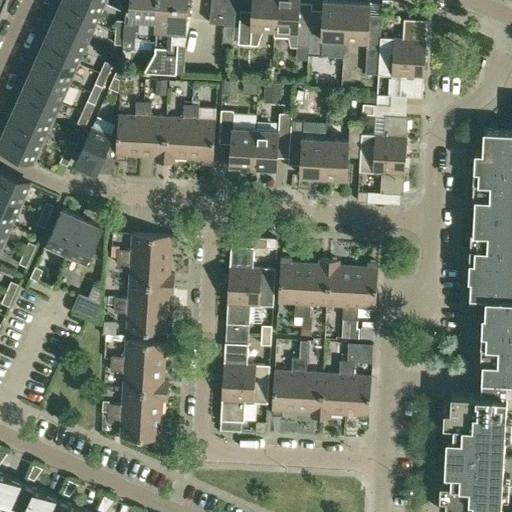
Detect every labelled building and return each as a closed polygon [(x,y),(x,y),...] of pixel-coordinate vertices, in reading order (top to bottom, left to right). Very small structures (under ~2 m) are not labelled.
[(96,22),(104,2),(98,0),(62,0),(60,6),(96,22)] [(105,0),(105,2),(120,9),(120,0),(105,0)] [(159,0),(130,0),(130,15),(131,15),(131,14),(158,17),(159,0)] [(159,0),(158,17),(158,27),(166,28),(166,34),(156,33),(155,51),(143,71),(176,73),(179,73),(185,43),(191,13),(187,13),(187,0),(159,0)] [(211,0),(209,21),(235,24),(236,0),(211,0)] [(276,28),(277,0),(252,0),(252,10),(241,9),(240,19),(239,43),(251,44),(258,44),(264,27),(276,28)] [(291,46),(310,47),(310,30),(311,23),(298,22),(299,7),(299,0),(277,0),(276,28),(276,35),(289,36),(291,46)] [(310,30),(310,47),(309,54),(329,55),(337,39),(347,40),(349,0),(340,0),(325,0),(324,31),(310,30)] [(369,73),(381,74),(382,56),(383,37),(383,34),(371,34),(371,24),(372,2),(349,0),(347,40),(370,41),(369,73)] [(395,11),(396,2),(385,1),(384,10),(395,11)] [(50,25),(87,42),(96,22),(60,6),(56,14),(55,14),(55,15),(56,15),(54,20),(53,19),(52,21),(53,21),(51,25),(50,25)] [(383,37),(382,56),(426,59),(428,19),(406,18),(405,38),(383,37)] [(116,19),(115,31),(123,32),(124,20),(116,19)] [(124,23),(123,38),(135,39),(136,24),(124,23)] [(234,25),(224,24),(221,45),(232,47),(234,25)] [(78,62),(87,42),(50,25),(50,26),(51,26),(49,31),(48,30),(47,32),(48,32),(46,36),(45,36),(45,37),(46,37),(42,46),(78,62)] [(123,44),(123,32),(115,31),(114,43),(123,44)] [(33,64),(32,65),(69,81),(78,62),(42,46),(38,54),(38,53),(37,54),(38,55),(36,59),(35,59),(35,60),(36,60),(34,65),(33,64)] [(424,97),(426,59),(382,56),(381,74),(402,75),(401,95),(424,97)] [(105,61),(100,71),(107,75),(112,64),(105,61)] [(60,101),(69,81),(32,65),(33,66),(31,70),(30,70),(30,71),(31,71),(29,76),(28,75),(27,76),(28,77),(24,85),(60,101)] [(100,71),(91,91),(98,94),(107,75),(100,71)] [(119,79),(114,76),(109,87),(118,91),(119,79)] [(225,78),(224,92),(237,92),(237,79),(225,78)] [(156,79),(155,93),(166,93),(167,79),(156,79)] [(282,81),(264,80),(263,101),(281,102),(282,81)] [(15,104),(52,121),(60,101),(24,85),(21,93),(20,93),(19,94),(20,94),(19,99),(17,98),(17,99),(18,100),(16,104),(15,104)] [(91,91),(82,111),(90,114),(98,94),(91,91)] [(395,94),(390,94),(381,93),(380,104),(395,105),(395,94)] [(126,153),(140,154),(144,101),(136,100),(135,114),(118,113),(116,158),(126,158),(126,153)] [(151,101),(144,101),(140,154),(154,155),(154,160),(164,160),(167,115),(150,114),(151,101)] [(174,155),(188,156),(191,104),(184,103),(183,116),(167,115),(164,160),(174,161),(174,155)] [(375,103),(366,103),(365,103),(364,113),(374,114),(375,103)] [(10,116),(7,124),(43,141),(52,121),(15,104),(15,105),(16,105),(14,110),(13,109),(12,110),(13,111),(11,115),(10,115),(10,116)] [(213,118),(198,118),(199,104),(191,104),(188,156),(201,157),(201,163),(212,163),(213,118)] [(223,109),(222,133),(234,134),(233,165),(254,166),(256,128),(234,127),(235,109),(223,109)] [(90,114),(82,111),(77,122),(85,125),(90,114)] [(279,136),(291,137),(292,113),(281,112),(280,129),(256,128),(254,166),(278,167),(279,136)] [(302,175),(325,176),(327,138),(304,137),(305,120),(301,120),(302,114),(292,113),(291,137),(291,143),(303,144),(302,175)] [(364,133),(363,147),(362,152),(407,155),(409,116),(387,114),(386,134),(364,133)] [(475,149),(475,153),(469,152),(468,164),(474,164),(473,197),(475,198),(474,213),(511,214),(511,122),(505,122),(504,128),(499,128),(499,122),(488,121),(487,128),(484,127),(483,145),(483,149),(475,149)] [(349,147),(363,147),(364,133),(364,124),(352,123),(351,140),(327,138),(325,176),(348,177),(349,147)] [(0,146),(34,161),(43,141),(7,124),(3,133),(2,132),(2,133),(3,134),(1,138),(0,137),(0,139),(0,140),(0,146)] [(92,125),(75,162),(76,163),(77,163),(96,171),(113,135),(92,125)] [(69,139),(65,150),(72,154),(77,143),(69,139)] [(63,174),(72,154),(65,150),(55,170),(63,174)] [(405,193),(407,155),(362,152),(361,170),(384,172),(383,192),(405,193)] [(30,182),(0,168),(0,193),(21,203),(30,182)] [(369,201),(370,191),(360,191),(360,200),(369,201)] [(0,193),(0,217),(12,223),(21,203),(0,193)] [(46,201),(42,212),(49,215),(54,205),(46,201)] [(65,254),(82,217),(81,217),(61,208),(45,245),(65,254)] [(44,226),(49,215),(42,212),(37,223),(44,226)] [(467,227),(473,227),(473,229),(471,229),(471,233),(465,232),(464,244),(470,244),(469,277),(471,277),(470,294),(486,295),(511,295),(511,214),(474,213),(474,216),(468,215),(467,227)] [(0,241),(3,243),(12,223),(0,217),(0,241)] [(82,217),(65,254),(86,263),(102,226),(82,217),(83,217),(82,217)] [(178,234),(148,233),(132,232),(131,249),(117,248),(117,255),(171,259),(172,245),(177,245),(178,234)] [(278,248),(279,238),(268,237),(268,247),(278,248)] [(24,252),(31,255),(36,244),(29,241),(24,252)] [(233,246),(230,284),(276,286),(277,268),(255,266),(256,247),(233,246)] [(31,255),(24,252),(19,262),(26,266),(31,255)] [(170,273),(171,259),(117,255),(117,263),(130,264),(129,276),(125,276),(126,272),(115,272),(115,279),(175,284),(175,274),(170,273)] [(296,315),(304,315),(307,263),(292,262),(293,256),(283,256),(280,301),(297,302),(296,315)] [(322,264),(307,263),(304,315),(313,315),(314,303),(329,303),(331,258),(322,258),(322,264)] [(350,336),(351,317),(354,265),(340,264),(341,259),(331,258),(329,303),(344,304),(344,317),(343,336),(350,336)] [(360,305),(377,306),(379,261),(369,261),(369,266),(354,265),(351,317),(359,318),(360,305)] [(43,269),(35,266),(30,276),(38,280),(43,269)] [(174,293),(175,284),(115,279),(114,284),(129,284),(128,297),(115,296),(114,303),(168,307),(169,293),(174,293)] [(11,280),(6,291),(14,294),(18,283),(11,280)] [(93,284),(88,296),(100,301),(100,287),(93,284)] [(274,305),(276,286),(230,284),(227,322),(250,324),(252,304),(274,305)] [(9,305),(14,294),(6,291),(2,302),(9,305)] [(479,308),(485,308),(485,310),(483,310),(483,314),(476,314),(476,325),(482,325),(480,359),(483,359),(482,374),(482,377),(508,378),(508,377),(511,377),(511,295),(486,295),(486,297),(480,297),(479,308)] [(167,322),(168,307),(114,303),(114,311),(128,312),(126,329),(171,331),(172,322),(167,322)] [(357,327),(358,319),(351,319),(351,326),(350,336),(359,337),(360,327),(357,327)] [(103,333),(116,333),(116,322),(114,320),(104,320),(103,333)] [(262,333),(272,334),(272,325),(262,325),(262,333)] [(271,343),(272,334),(262,333),(261,342),(271,343)] [(296,410),(301,356),(303,338),(294,337),(292,370),(274,369),(273,397),(272,413),(282,414),(282,409),(296,410)] [(111,362),(165,365),(165,351),(170,352),(171,340),(126,338),(125,355),(111,355),(111,362)] [(225,341),(224,369),(223,380),(268,382),(270,363),(247,361),(248,342),(225,341)] [(339,372),(324,371),(320,416),(330,417),(330,412),(344,413),(348,359),(349,341),(341,341),(339,372)] [(310,357),(301,356),(296,410),(311,411),(310,416),(320,416),(324,371),(309,370),(310,357)] [(356,359),(348,359),(344,413),(359,414),(358,418),(369,419),(371,374),(355,373),(356,359)] [(164,379),(165,365),(111,362),(110,369),(124,370),(123,387),(168,390),(168,380),(164,379)] [(481,385),(481,392),(507,393),(507,395),(511,396),(511,393),(511,386),(511,383),(511,377),(508,377),(508,378),(482,377),(481,385)] [(267,401),(268,382),(223,380),(221,418),(244,420),(245,400),(267,401)] [(108,402),(108,410),(162,413),(163,399),(167,399),(168,390),(123,387),(122,403),(108,402)] [(446,455),(504,458),(506,426),(507,395),(507,393),(481,392),(481,393),(451,392),(450,408),(444,408),(443,424),(447,424),(447,435),(446,455)] [(161,427),(162,413),(108,410),(108,417),(121,418),(120,435),(165,438),(166,428),(161,427)] [(266,432),(265,431),(266,421),(256,421),(255,431),(266,432)] [(504,458),(446,455),(445,470),(444,481),(440,481),(439,496),(446,496),(445,511),(501,511),(503,489),(503,485),(503,484),(504,458)] [(43,467),(34,463),(28,476),(34,479),(43,467)] [(0,498),(14,505),(25,481),(0,470),(0,498)] [(78,483),(69,479),(63,492),(69,494),(78,483)] [(53,511),(60,497),(25,481),(14,505),(26,511),(25,511),(53,511)] [(113,499),(104,494),(98,507),(104,510),(113,499)] [(53,511),(94,511),(60,497),(53,511)]
